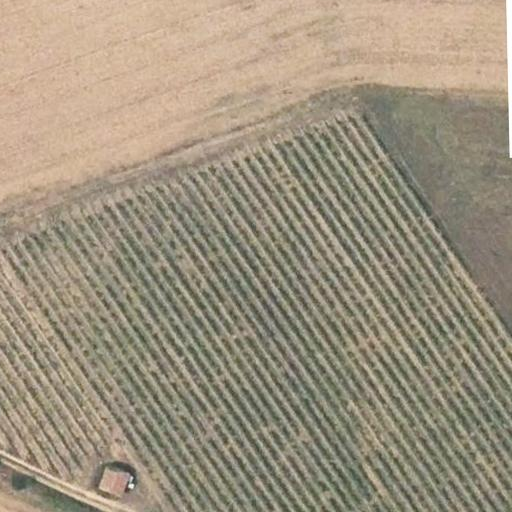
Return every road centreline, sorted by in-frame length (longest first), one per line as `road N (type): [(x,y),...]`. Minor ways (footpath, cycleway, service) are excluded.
road 1 (track): [(0,221),(355,98)]
road 2 (track): [(0,456),(118,511)]
